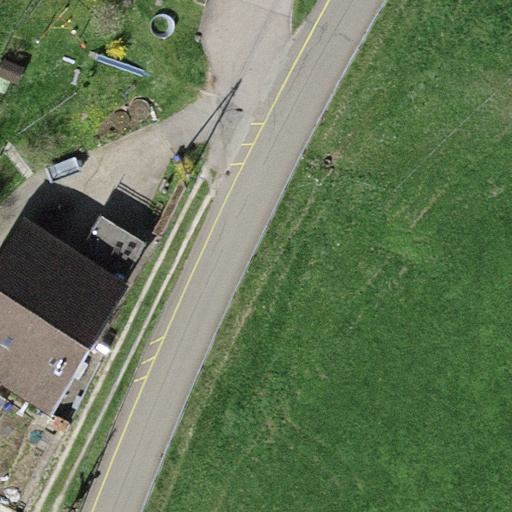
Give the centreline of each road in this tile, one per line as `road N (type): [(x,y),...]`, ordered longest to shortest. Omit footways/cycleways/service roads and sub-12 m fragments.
road 1 (tertiary): [(118,511),(286,119)]
road 2 (tertiary): [(286,119),(355,0)]
road 3 (residential): [(263,0),(286,119)]
